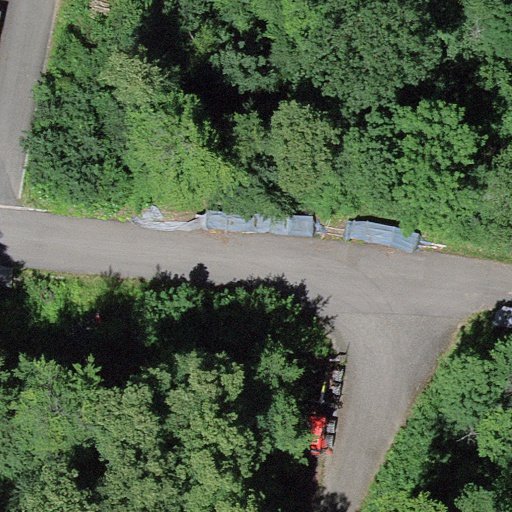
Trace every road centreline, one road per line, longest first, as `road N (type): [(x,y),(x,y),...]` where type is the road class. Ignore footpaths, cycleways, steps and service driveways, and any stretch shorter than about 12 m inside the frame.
road 1 (track): [(380,289),(0,240)]
road 2 (track): [(343,511),(380,289)]
road 3 (track): [(511,300),(380,289)]
